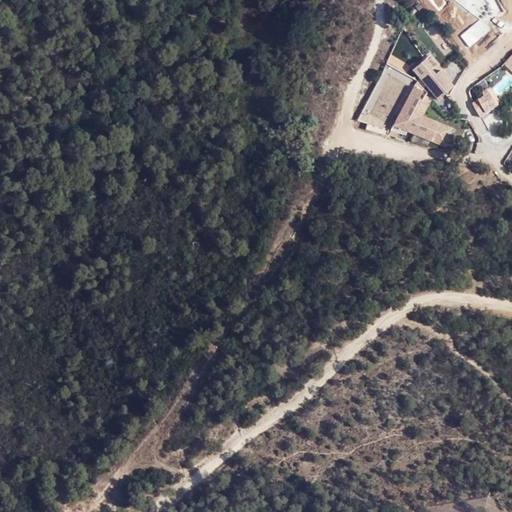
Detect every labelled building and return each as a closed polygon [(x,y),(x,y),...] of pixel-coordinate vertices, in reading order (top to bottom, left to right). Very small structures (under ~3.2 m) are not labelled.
[(437,100),(453,86),(435,65),(431,68),(423,60),(411,69),(437,100)] [(413,86),(393,125),(403,129),(408,131),(432,140),(449,146),(457,128),(440,121),(437,127),(413,117),(423,100),(418,98),(422,90),(413,86)] [(403,129),(393,125),(391,129),(369,123),(368,129),(399,138),(403,129)] [(430,146),(432,140),(408,131),(405,137),(430,146)] [(342,324),(330,333),(334,340),(347,331),(342,324)] [(292,364),(276,367),(277,376),(293,372),(292,364)]
